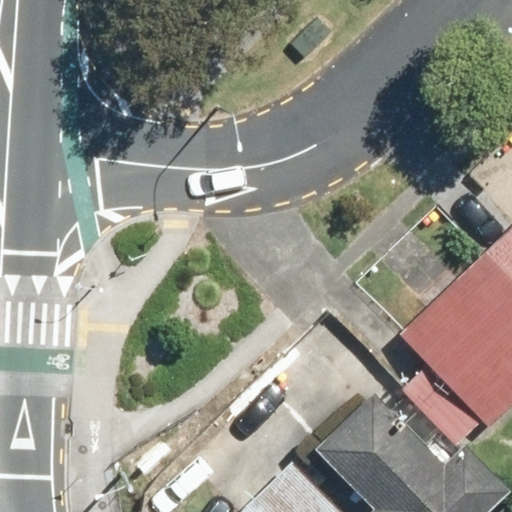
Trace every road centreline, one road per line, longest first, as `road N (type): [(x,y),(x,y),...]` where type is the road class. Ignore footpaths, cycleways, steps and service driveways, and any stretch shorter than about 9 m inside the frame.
road 1 (residential): [(462,0),(314,144),(277,162),(178,168),(0,161)]
road 2 (secondary): [(0,246),(23,511)]
